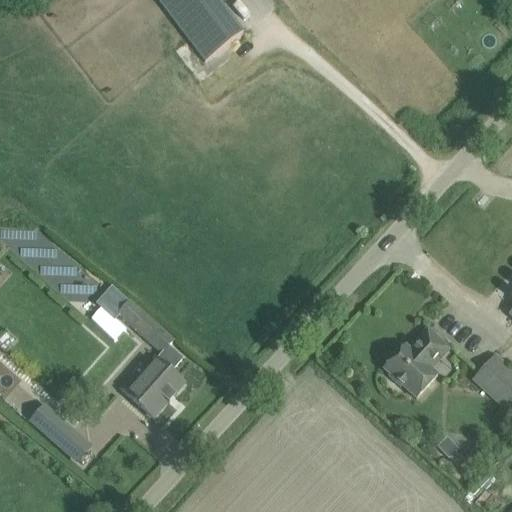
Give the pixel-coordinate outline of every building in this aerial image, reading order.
[(217,0),(154,0),(204,65),(244,34),(217,0)] [(163,355),(168,349),(173,343),(144,317),(136,326),(133,328),(162,355),(163,355)] [(414,346),(416,347),(410,354),(404,349),(383,371),(389,377),(387,379),(400,390),(402,388),(416,401),(437,379),(430,372),(448,352),(427,332),(414,346)] [(182,361),(168,349),(163,355),(162,355),(140,379),(137,376),(122,393),(153,420),(164,409),(167,405),(169,407),(170,406),(168,404),(174,397),(176,399),(177,398),(175,396),(184,386),(170,374),(182,361)] [(511,373),(495,358),(473,382),(511,417),(511,373)] [(44,409),(31,424),(59,448),(72,433),(44,409)]
